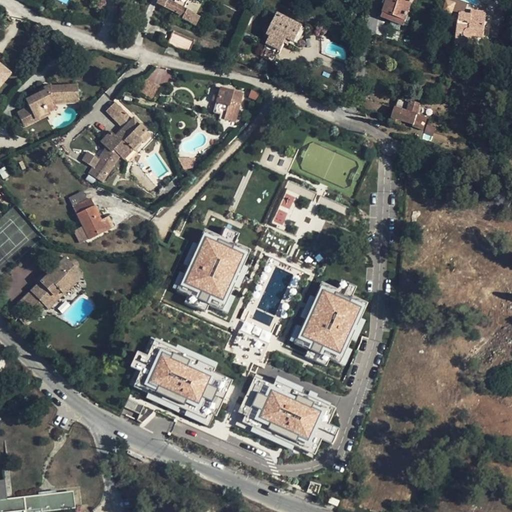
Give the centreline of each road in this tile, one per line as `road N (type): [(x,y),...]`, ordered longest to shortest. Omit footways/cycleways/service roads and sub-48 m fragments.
road 1 (unclassified): [(0,333),(109,427),(311,511)]
road 2 (residential): [(342,118),(239,74),(111,48),(5,0)]
